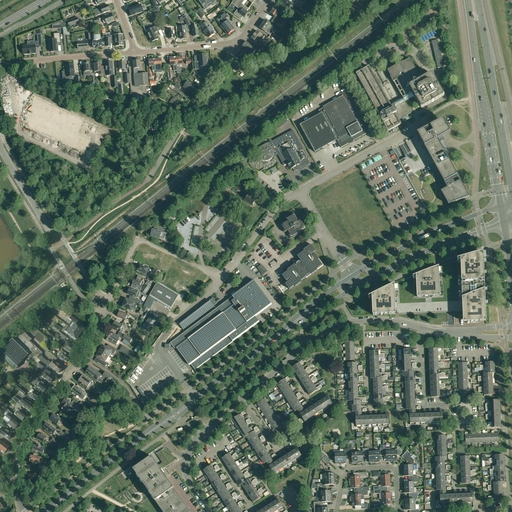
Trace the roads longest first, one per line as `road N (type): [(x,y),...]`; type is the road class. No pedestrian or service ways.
road 1 (residential): [(23,511),(16,470),(29,427),(90,344),(135,243),(170,253)]
road 2 (secondary): [(73,490),(299,318)]
road 3 (secondary): [(467,0),(500,207)]
road 4 (secondary): [(511,193),(477,0)]
road 5 (secondary): [(500,207),(351,276)]
road 6 (secondary): [(357,286),(502,221)]
road 7 (unclassified): [(300,190),(430,119)]
road 8 (residential): [(336,511),(345,470),(383,467),(396,471),(397,511)]
road 9 (residential): [(302,346),(363,320),(421,328)]
road 10 (residential): [(470,403),(424,405),(421,328)]
road 11 (unclassified): [(220,279),(275,207),(300,190)]
